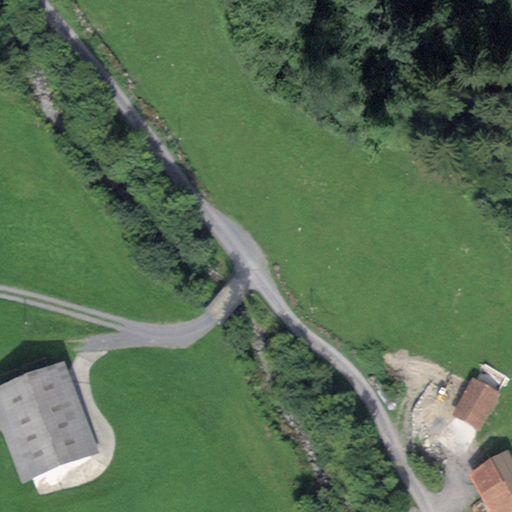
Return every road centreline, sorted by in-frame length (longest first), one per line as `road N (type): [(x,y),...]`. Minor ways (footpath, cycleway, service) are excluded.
road 1 (unclassified): [(39,0),(212,208),(251,271)]
road 2 (unclassified): [(426,511),(359,376),(251,271)]
road 3 (track): [(150,333),(97,345),(80,366),(105,454),(98,466),(56,482)]
